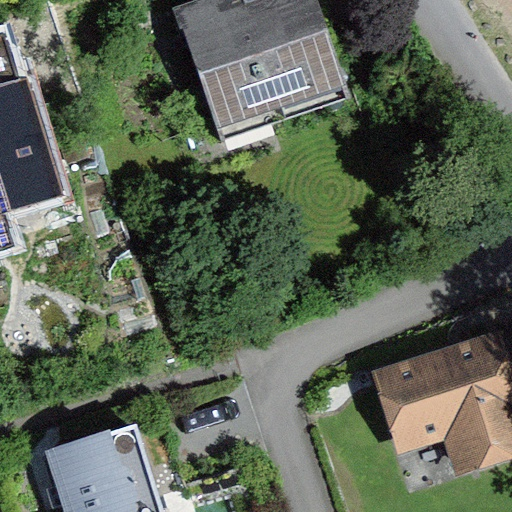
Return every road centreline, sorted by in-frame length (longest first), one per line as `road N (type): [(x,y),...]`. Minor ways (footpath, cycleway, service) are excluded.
road 1 (residential): [(308,511),(275,407),(308,358),(511,270)]
road 2 (residential): [(511,128),(425,0)]
